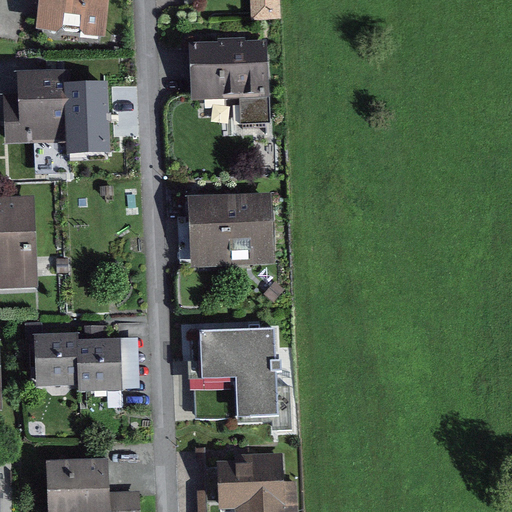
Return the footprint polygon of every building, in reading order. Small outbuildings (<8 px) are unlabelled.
[(39,0),(36,33),(105,40),(108,0),(39,0)] [(249,0),(251,20),(282,18),(280,0),(249,0)] [(188,46),(191,103),(239,101),(241,127),(271,125),(267,42),(245,43),(245,40),(218,41),(218,44),(188,46)] [(5,98),(7,140),(71,138),(71,153),(108,151),(105,83),(65,85),(65,71),(18,73),(19,97),(5,98)] [(272,195),(187,199),(188,219),(191,265),(191,270),(275,266),(272,195)] [(0,291),(38,290),(33,199),(0,201),(0,291)] [(285,291),(275,283),(264,296),(274,304),(285,291)] [(84,342),(77,342),(78,389),(78,395),(122,394),(122,391),(139,390),(138,339),(121,340),(121,342),(108,342),(107,328),(83,328),(84,342)] [(200,335),(202,383),(235,382),(237,419),(237,423),(280,421),(278,376),(282,376),(282,364),(276,364),(275,332),(200,335)] [(35,390),(78,389),(77,342),(78,337),(34,338),(35,390)] [(234,464),(217,465),(219,511),(235,511),(298,511),(297,483),(284,484),(282,454),(248,455),(234,456),(234,464)] [(107,462),(45,464),(46,511),(141,511),(140,495),(109,496),(107,462)]
